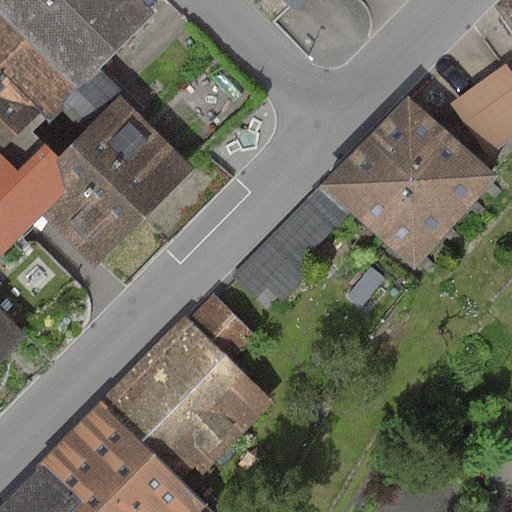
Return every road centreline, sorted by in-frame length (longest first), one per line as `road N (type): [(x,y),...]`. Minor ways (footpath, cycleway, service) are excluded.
road 1 (residential): [(333,119),(0,459)]
road 2 (residential): [(333,119),(208,0)]
road 3 (residential): [(450,0),(333,119)]
